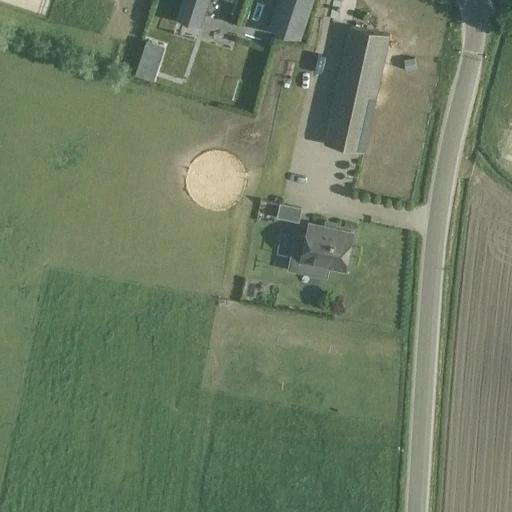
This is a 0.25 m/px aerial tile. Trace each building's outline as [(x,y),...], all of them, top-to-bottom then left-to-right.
[(184,0),(184,1),(179,18),(202,26),(209,0),(184,0)] [(302,39),(314,0),(277,0),(268,28),(302,39)] [(390,35),(351,26),(325,143),(364,152),(390,35)] [(140,61),(136,74),(155,80),(159,67),(140,61)] [(302,185),(303,176),(283,174),(282,183),(302,185)] [(282,184),(280,194),(300,199),(303,189),(282,184)] [(299,221),(302,207),(280,203),(277,217),(299,221)] [(301,261),(299,270),(328,276),(330,267),(345,270),(353,233),(309,223),(307,235),(301,261)]
